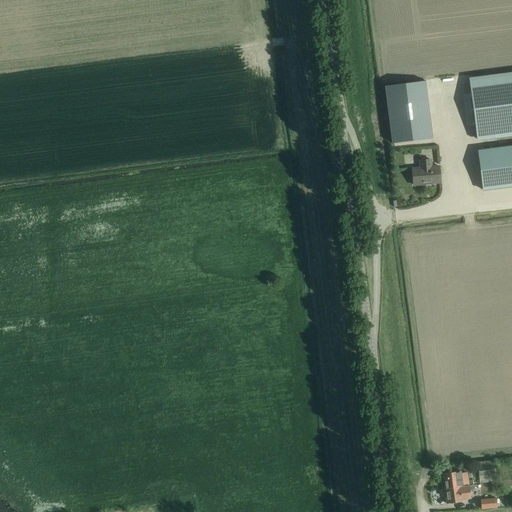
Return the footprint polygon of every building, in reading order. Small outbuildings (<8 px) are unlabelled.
[(511,135),(511,72),(469,78),(476,140),(511,135)] [(425,81),(385,86),(392,143),(432,138),(425,81)] [(483,190),(511,186),(511,145),(478,150),(483,190)] [(432,166),(431,159),(419,160),(420,167),(412,168),(413,185),(421,184),(421,181),(431,180),(431,182),(440,182),(439,166),(432,166)] [(478,476),(491,475),(490,466),(477,468),(478,476)] [(468,480),(466,470),(442,474),(444,489),(472,485),(472,480),(468,480)] [(446,503),(456,502),(462,501),(462,500),(470,499),(469,491),(473,490),(472,485),(444,489),(446,503)] [(481,509),(496,507),(495,498),(480,499),(481,509)]
